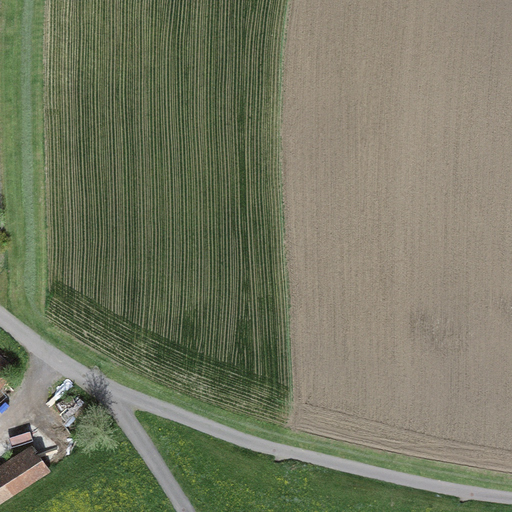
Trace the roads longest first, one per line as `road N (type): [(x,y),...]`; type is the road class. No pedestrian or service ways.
road 1 (residential): [(100,387),(245,441),(391,477),(511,494)]
road 2 (residential): [(100,387),(192,511)]
road 3 (residential): [(0,316),(100,387)]
